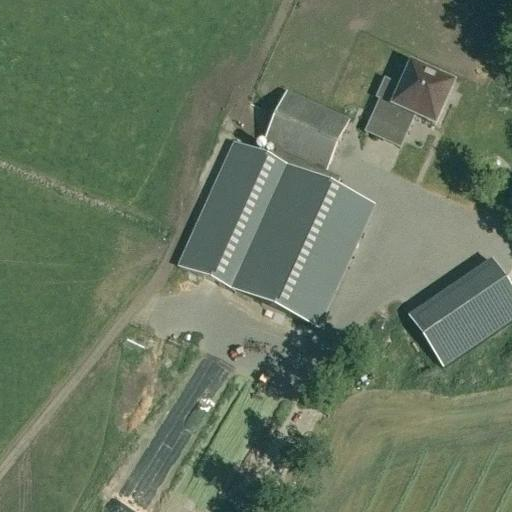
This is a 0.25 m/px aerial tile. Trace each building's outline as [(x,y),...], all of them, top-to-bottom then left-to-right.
[(452,86),(411,68),(394,106),(438,126),(452,86)] [(349,122),(288,95),(264,147),(276,152),(289,158),(326,175),(349,122)] [(272,163),(233,145),(178,269),(243,299),(299,175),(284,168),(289,158),(276,152),(272,163)] [(369,207),(299,175),(243,299),(314,329),(369,207)] [(511,293),(509,289),(492,264),(409,321),(424,342),(443,371),(511,324),(511,293)]
